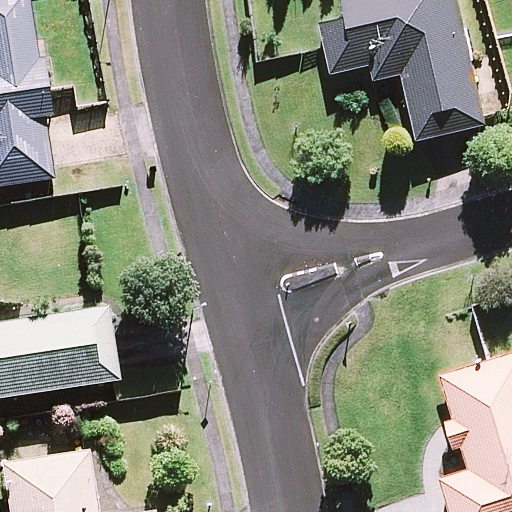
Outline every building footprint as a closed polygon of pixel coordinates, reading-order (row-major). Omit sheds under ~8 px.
[(35,57),(29,0),(0,0),(0,182),(55,178),(45,56),(35,57)] [(352,0),(355,12),(325,19),(336,67),(374,58),(378,74),(405,68),(421,134),(489,118),(461,0),(352,0)] [(0,321),(0,395),(120,377),(109,305),(0,321)] [(458,511),(511,511),(511,350),(446,369),(473,463),(447,471),(458,511)] [(142,511),(102,511),(93,449),(6,463),(13,511),(159,511),(159,509),(142,511)]
